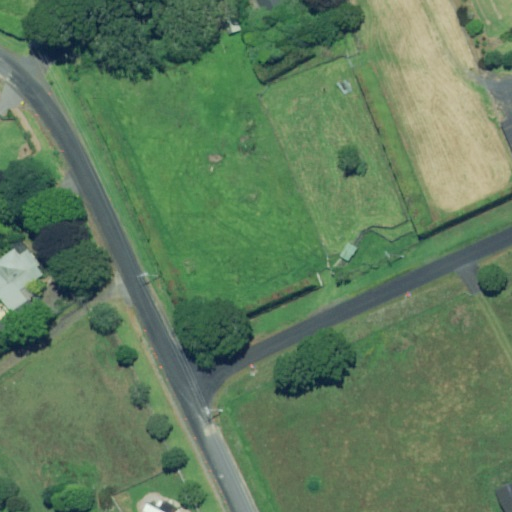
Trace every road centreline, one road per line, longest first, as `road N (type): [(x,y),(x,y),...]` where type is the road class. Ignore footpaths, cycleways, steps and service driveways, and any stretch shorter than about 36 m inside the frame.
road 1 (unclassified): [(183,386),(69,146),(0,63)]
road 2 (unclassified): [(183,386),(511,237)]
road 3 (unclassified): [(243,511),(183,386)]
